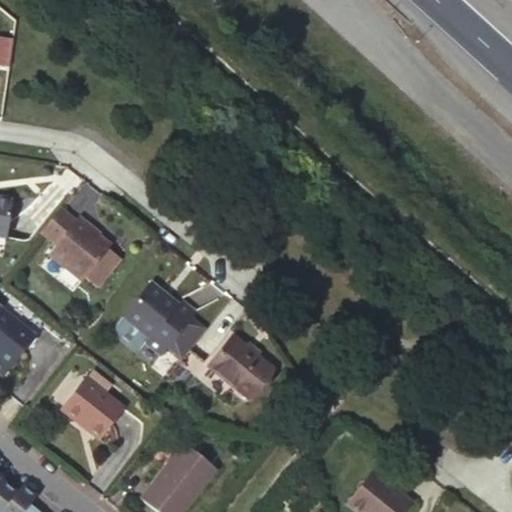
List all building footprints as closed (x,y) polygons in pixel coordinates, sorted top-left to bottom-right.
[(11,200),(0,198),(0,237),(5,238),(11,200)] [(60,208),(38,234),(54,246),(47,254),(81,281),(83,278),(95,288),(114,264),(103,254),(107,248),(110,246),(98,236),(99,234),(77,217),(75,220),(60,208)] [(103,254),(114,264),(119,258),(107,248),(103,254)] [(47,256),(40,264),(70,290),(77,282),(47,256)] [(143,341),(160,354),(194,311),(178,298),(174,303),(149,283),(122,317),(147,337),(143,341)] [(34,337),(0,309),(0,373),(3,376),(34,337)] [(147,337),(122,317),(115,326),(115,332),(137,349),(143,341),(147,337)] [(230,338),(208,366),(246,396),(268,368),(255,358),(242,347),(230,338)] [(245,343),(242,347),(255,358),(259,354),(245,343)] [(268,368),(246,396),(250,400),(272,372),(268,368)] [(85,379),(104,394),(110,386),(91,371),(85,379)] [(83,378),(58,409),(98,440),(123,409),(104,394),(85,379),(83,378)] [(181,511),(216,470),(183,443),(138,498),(154,511),(181,511)] [(371,472),(345,504),(355,511),(400,511),(409,502),(371,472)] [(14,493),(1,482),(0,482),(0,511),(37,511),(28,504),(34,497),(20,486),(14,493)]
